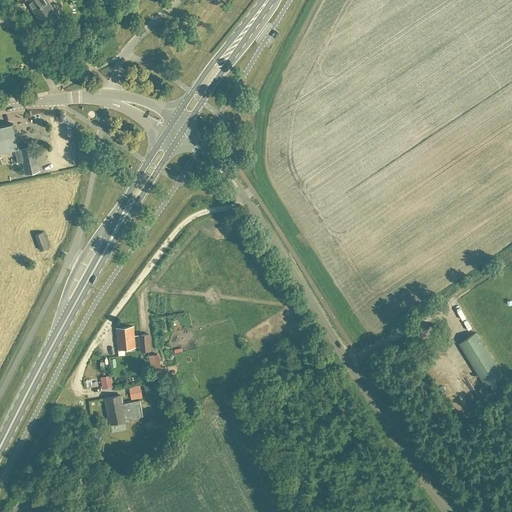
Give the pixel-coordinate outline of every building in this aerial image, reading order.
[(46,0),(25,0),(39,19),(53,9),(46,0)] [(0,164),(2,164),(0,159),(0,152),(15,148),(18,163),(22,162),(26,176),(40,172),(34,146),(23,148),(22,146),(19,147),(13,125),(14,125),(13,124),(0,127),(0,164)] [(43,232),(35,235),(40,250),(48,247),(43,232)] [(118,349),(135,348),(133,327),(116,328),(118,349)] [(486,386),(503,376),(476,333),(459,344),(486,386)] [(139,335),(140,352),(150,351),(149,335),(139,335)] [(100,377),(102,389),(113,386),(111,375),(100,377)] [(110,424),(125,421),(120,395),(105,398),(110,424)]
